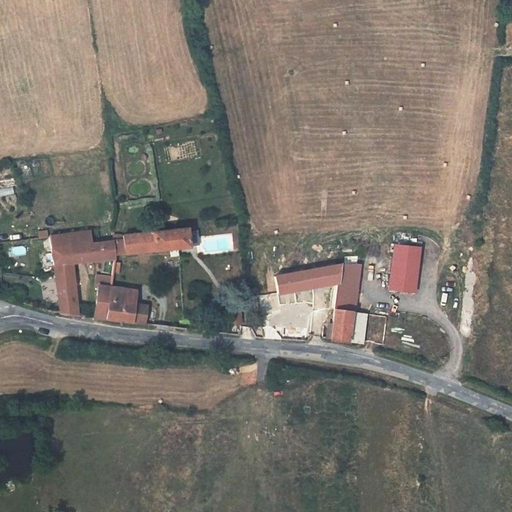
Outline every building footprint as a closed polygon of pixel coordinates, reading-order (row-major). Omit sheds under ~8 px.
[(86,260),(103,259),(101,275),(104,275),(106,275),(105,286),(98,285),(94,317),(105,319),(132,322),(135,304),(126,303),(128,289),(109,286),(111,272),(119,273),(120,262),(113,261),(114,257),(113,255),(124,253),(152,250),(168,248),(178,247),(189,246),(186,228),(151,232),(122,235),(122,239),(120,239),(112,241),(90,243),(89,231),(68,234),(49,236),(53,265),(58,299),(75,301),(71,261),(71,258),(86,256),(86,260)] [(418,247),(394,244),(389,289),(413,292),(418,247)] [(47,245),(32,247),(32,254),(48,253),(47,245)] [(178,247),(168,248),(169,256),(179,255),(178,247)] [(355,302),(359,264),(351,263),(341,264),(339,282),(337,282),(335,300),(352,302),(355,302)] [(341,264),(274,276),(276,293),(337,282),(339,282),(341,264)] [(137,290),(128,289),(126,303),(135,304),(137,290)] [(75,301),(58,299),(61,313),(76,315),(75,301)] [(147,305),(135,304),(132,322),(133,322),(145,324),(147,305)] [(362,344),(366,313),(351,311),(347,341),(362,344)] [(277,339),(275,323),(260,322),(263,338),(277,339)]
